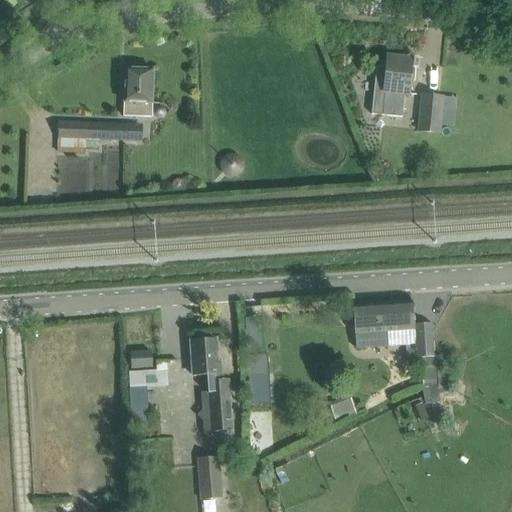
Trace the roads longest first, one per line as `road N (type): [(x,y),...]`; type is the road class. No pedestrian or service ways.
road 1 (secondary): [(511,274),(0,308)]
road 2 (tertiary): [(266,2),(92,25),(54,38),(0,75)]
road 3 (tertiary): [(511,20),(266,2)]
